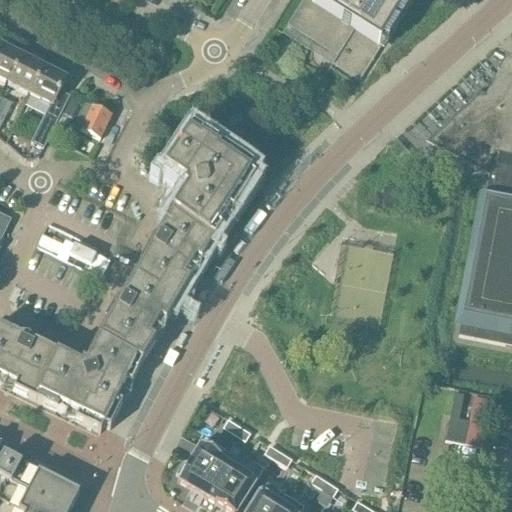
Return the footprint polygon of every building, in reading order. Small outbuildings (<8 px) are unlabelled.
[(305,0),(287,29),(314,45),(336,60),(332,67),(357,82),(373,56),(378,48),(408,0),(305,0)] [(0,83),(8,88),(22,59),(0,47),(0,83)] [(22,59),(8,88),(29,99),(44,70),(22,59)] [(511,62),(507,60),(486,100),(479,96),(427,145),(485,175),(489,177),(458,340),(511,349),(511,62)] [(66,81),(44,70),(29,99),(50,109),(31,147),(43,154),(70,100),(59,95),(66,81)] [(1,101),(0,103),(0,129),(12,106),(1,101)] [(99,143),(111,119),(84,106),(73,130),(99,143)] [(168,169),(162,178),(178,189),(181,191),(171,205),(178,209),(173,217),(215,244),(219,239),(220,237),(215,234),(226,217),(231,220),(232,219),(253,187),(248,184),(249,183),(248,182),(251,177),(233,165),(228,162),(190,136),(174,160),(168,169)] [(140,270),(134,281),(177,307),(185,294),(188,288),(189,287),(184,284),(194,266),(200,269),(201,267),(212,248),(215,244),(173,217),(170,221),(156,244),(152,241),(142,257),(141,258),(146,260),(140,270)] [(0,245),(5,236),(11,223),(1,218),(0,218),(0,245)] [(111,318),(99,340),(143,364),(153,347),(154,345),(149,342),(159,325),(164,328),(166,326),(177,307),(134,281),(121,302),(116,299),(107,316),(111,318)] [(0,380),(15,388),(13,394),(14,394),(35,404),(56,359),(35,348),(38,342),(21,334),(19,341),(10,336),(13,330),(0,324),(0,380)] [(56,359),(35,404),(54,414),(56,414),(59,409),(77,418),(74,423),(76,424),(100,436),(102,430),(103,431),(104,430),(109,432),(121,409),(122,407),(116,404),(125,386),(131,389),(132,386),(143,364),(99,340),(97,343),(90,356),(84,353),(77,369),(56,359)] [(228,424),(222,432),(233,439),(238,431),(228,424)] [(238,431),(233,439),(244,447),(250,438),(238,431)] [(179,481),(177,485),(196,498),(224,454),(205,442),(190,465),(189,465),(187,469),(183,466),(175,478),(179,481)] [(269,450),(264,459),(275,466),(280,457),(269,450)] [(224,454),(196,498),(213,509),(214,510),(245,462),(244,461),(241,465),(224,454)] [(280,457),(275,466),(286,473),(291,464),(280,457)] [(0,511),(71,511),(78,497),(3,459),(0,464),(0,511)] [(245,462),(214,510),(217,511),(239,511),(264,474),(245,462)] [(315,480),(310,488),(321,495),(326,487),(315,480)] [(266,487),(250,511),(277,511),(285,500),(266,487)] [(326,487),(321,495),(332,502),(337,494),(326,487)] [(285,500),(277,511),(303,511),(304,511),(285,500)] [(511,511),(511,506),(503,503),(499,511),(511,511)]
